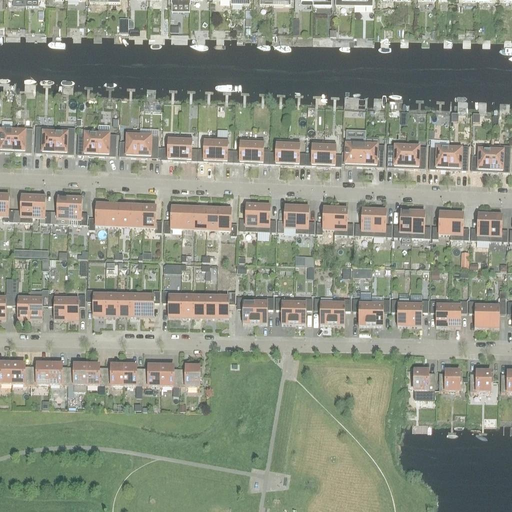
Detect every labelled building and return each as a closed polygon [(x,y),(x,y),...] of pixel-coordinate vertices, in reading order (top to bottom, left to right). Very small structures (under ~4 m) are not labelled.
[(334,0),(335,8),(354,8),(353,0),(334,0)] [(353,0),(354,8),(372,9),(372,0),(353,0)] [(120,21),(120,28),(121,28),(121,36),(128,36),(128,21),(120,21)] [(35,156),(54,157),(55,130),(36,129),(35,156)] [(0,154),(12,155),(13,131),(0,130),(0,154)] [(55,130),(54,157),(74,158),(75,131),(55,130)] [(13,131),(12,155),(32,156),(33,132),(13,131)] [(345,166),(345,169),(364,169),(365,148),(365,141),(366,132),(347,131),(346,141),(345,154),(345,156),(345,166)] [(119,160),(138,160),(139,134),(127,133),(126,145),(119,144),(119,160)] [(77,158),(96,159),(97,134),(85,134),(85,136),(78,136),(77,158)] [(97,134),(96,159),(116,159),(116,137),(109,137),(110,135),(97,134)] [(139,134),(138,160),(157,161),(158,139),(139,138),(140,134),(139,134)] [(172,163),(179,164),(180,138),(168,138),(168,151),(161,150),(161,162),(172,163)] [(191,152),(192,139),(180,138),(179,164),(186,164),(186,163),(191,164),(197,164),(198,152),(191,152)] [(204,139),(204,152),(198,152),(197,164),(208,164),(208,165),(215,165),(216,140),(204,139)] [(228,140),(216,140),(215,165),(222,165),(233,165),(234,153),(227,153),(228,140)] [(240,153),(234,153),(233,165),(244,166),(251,167),(252,141),(240,141),(240,153)] [(263,154),(264,142),(252,141),(251,167),(258,167),(258,166),(269,167),(269,155),(263,154)] [(276,142),(276,155),(269,155),(269,167),(280,167),(280,168),(287,168),(288,143),(276,142)] [(299,156),(300,143),(288,143),(287,168),(294,168),(305,168),(305,156),(299,156)] [(312,156),(305,156),(305,168),(316,169),(323,170),(324,144),(312,144),(312,156)] [(336,145),(324,144),(323,170),(330,170),(330,169),(341,170),(341,166),(342,158),(335,157),(336,145)] [(470,174),(490,175),(491,148),(479,147),(478,159),(471,159),(470,174)] [(384,148),(365,148),(364,169),(383,170),(384,148)] [(387,170),(406,171),(407,149),(387,148),(387,170)] [(429,172),(448,173),(449,148),(448,148),(448,151),(429,150),(429,172)] [(449,148),(448,173),(467,174),(468,149),(449,148)] [(491,148),(490,175),(509,175),(510,149),(491,148)] [(426,150),(407,149),(406,171),(425,172),(426,150)] [(9,198),(0,197),(0,219),(3,219),(3,224),(14,225),(14,213),(9,212),(9,198)] [(21,199),(20,213),(14,213),(14,225),(20,225),(20,220),(32,221),(33,199),(21,199)] [(39,226),(50,226),(51,214),(45,214),(46,200),(33,199),(32,221),(40,221),(39,226)] [(69,227),(70,201),(57,200),(57,214),(51,214),(50,226),(69,227)] [(82,201),(70,201),(69,227),(87,228),(87,216),(81,215),(82,201)] [(95,228),(107,229),(108,207),(96,207),(95,221),(89,221),(89,233),(95,233),(95,228)] [(108,207),(107,229),(119,229),(120,208),(108,207)] [(120,208),(119,229),(131,230),(132,208),(120,208)] [(132,208),(131,230),(143,230),(144,209),(132,208)] [(245,222),(239,222),(239,234),(257,234),(258,208),(246,208),(245,222)] [(270,223),(270,209),(258,208),(257,234),(275,235),(276,223),(270,223)] [(144,209),(143,230),(155,231),(155,236),(161,236),(162,224),(156,223),(156,209),(144,209)] [(284,231),(295,231),(296,231),(297,210),(284,209),(284,224),(278,223),(277,235),(283,236),(284,231)] [(182,232),(183,210),(171,210),(170,224),(164,224),(164,236),(170,236),(170,231),(182,232)] [(183,210),(182,232),(194,232),(195,211),(183,210)] [(308,225),(309,210),(297,210),(296,231),(295,231),(295,236),(314,237),(314,225),(308,225)] [(195,211),(194,232),(206,233),(207,211),(195,211)] [(207,211),(206,233),(218,233),(219,212),(207,211)] [(322,232),(334,233),(335,211),(323,211),(322,225),(316,225),(316,237),(322,237),(322,232)] [(348,212),(335,211),(334,233),(334,238),(353,238),(353,226),(347,226),(348,212)] [(219,212),(218,233),(230,234),(230,239),(236,239),(237,227),(231,227),(232,212),(219,212)] [(355,238),(373,239),(374,213),(362,213),(361,227),(355,226),(355,238)] [(386,228),(386,214),(374,213),(373,239),(391,240),(392,228),(386,228)] [(400,228),(394,228),(393,240),(411,241),(412,215),(400,214),(400,228)] [(430,230),(424,229),(425,215),(412,215),(411,241),(430,242),(430,230)] [(432,242),(438,242),(438,237),(450,237),(451,216),(439,216),(438,230),(432,230),(432,242)] [(463,231),(463,217),(451,216),(450,237),(450,242),(468,243),(469,231),(463,231)] [(470,243),(489,244),(489,239),(490,218),(477,217),(477,231),(471,231),(470,243)] [(501,232),(502,218),(490,218),(489,239),(489,244),(507,245),(507,233),(501,232)] [(307,268),(315,268),(315,258),(307,258),(307,268)] [(30,294),(30,301),(30,323),(42,323),(42,309),(48,309),(48,297),(48,293),(42,293),(42,294),(30,294)] [(93,319),(105,319),(105,298),(93,297),(93,293),(87,293),(87,305),(93,305),(93,319)] [(499,309),(487,309),(486,330),(499,331),(499,317),(505,317),(505,301),(507,302),(507,293),(499,293),(499,309)] [(153,299),(141,298),(141,320),(153,320),(153,306),(159,306),(160,294),(153,294),(153,299)] [(168,320),(180,320),(181,299),(168,299),(169,294),(162,294),(162,306),(168,306),(168,320)] [(229,300),(217,300),(216,321),(228,321),(229,307),(235,307),(235,295),(229,295),(229,300)] [(0,322),(6,322),(6,308),(12,308),(12,296),(6,296),(6,301),(0,300),(0,322)] [(18,296),(12,296),(12,308),(18,308),(17,323),(30,323),(30,301),(18,301),(18,296)] [(55,297),(48,297),(48,309),(54,309),(54,323),(66,323),(67,302),(67,297),(58,297),(55,297)] [(79,302),(67,302),(66,323),(78,324),(79,309),(85,310),(85,297),(79,297),(79,302)] [(105,319),(117,319),(117,298),(105,298),(105,319)] [(117,319),(129,319),(129,298),(117,298),(117,319)] [(129,319),(141,320),(141,298),(129,298),(129,319)] [(180,320),(192,321),(193,299),(181,299),(180,320)] [(192,321),(204,321),(205,299),(193,299),(192,321)] [(204,321),(216,321),(217,300),(205,299),(204,321)] [(242,326),(255,326),(255,300),(237,300),(237,312),(243,312),(242,326)] [(273,301),(255,300),(255,326),(267,327),(267,313),(273,313),(273,301)] [(281,327),(293,327),(294,301),(275,301),(275,313),(281,313),(281,327)] [(312,313),(312,301),(294,301),(293,327),(306,327),(306,313),(312,313)] [(332,306),(320,306),(320,301),(314,301),(314,313),(320,313),(320,328),(332,328),(332,306)] [(332,306),(332,328),(344,328),(345,314),(351,314),(351,302),(332,302),(332,306)] [(359,314),(358,328),(371,328),(371,307),(372,302),(353,302),(352,314),(359,314)] [(383,302),(383,307),(371,307),(371,328),(383,329),(383,315),(389,315),(389,303),(383,302)] [(391,315),(397,315),(397,329),(409,329),(410,308),(410,303),(391,303),(391,315)] [(410,308),(409,329),(422,329),(422,315),(428,315),(428,303),(410,303),(410,308)] [(430,303),(430,315),(436,315),(436,330),(448,330),(448,308),(449,308),(449,304),(430,303)] [(448,308),(448,330),(460,330),(460,316),(467,316),(467,304),(449,304),(449,308),(448,308)] [(468,316),(474,316),(474,330),(486,330),(487,309),(475,309),(475,304),(469,304),(468,316)] [(0,386),(12,387),(12,366),(0,366),(0,386)] [(25,367),(12,366),(12,387),(30,387),(31,369),(24,369),(25,367)] [(37,369),(31,369),(30,387),(49,387),(49,367),(37,367),(37,369)] [(62,367),(49,367),(49,387),(68,388),(68,370),(62,370),(62,367)] [(73,395),(86,395),(87,388),(86,388),(87,368),(74,368),(74,370),(68,370),(68,388),(73,388),(73,395)] [(87,368),(86,388),(87,388),(98,388),(104,388),(105,388),(105,371),(99,370),(99,368),(87,368)] [(111,371),(105,371),(105,388),(123,389),(124,368),(111,368),(111,371)] [(136,369),(124,368),(123,389),(142,389),(142,371),(136,371),(136,369)] [(149,371),(142,371),(142,389),(161,389),(161,369),(149,369),(149,371)] [(161,369),(161,389),(174,390),(179,390),(179,372),(173,372),(173,369),(161,369)] [(186,372),(179,372),(179,390),(199,390),(199,380),(202,380),(202,370),(186,369),(186,372)] [(414,402),(415,403),(434,404),(435,376),(434,376),(428,376),(428,374),(412,373),(411,384),(412,384),(414,384),(414,402)] [(446,374),(445,376),(439,376),(438,394),(459,394),(459,385),(462,385),(462,374),(446,374)] [(477,374),(476,377),(470,377),(470,376),(469,394),(490,395),(490,385),(493,385),(493,375),(477,374)] [(511,374),(508,375),(507,377),(501,377),(500,395),(511,395),(511,374)]
